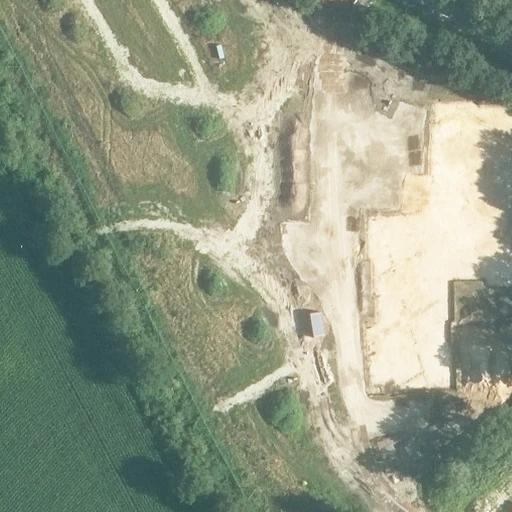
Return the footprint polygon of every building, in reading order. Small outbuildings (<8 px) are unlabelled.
[(73,0),(59,0),(27,19),(39,39),(82,14),(73,0)] [(174,0),(172,1),(184,21),(220,0),(174,0)] [(229,0),(220,0),(184,21),(196,41),(239,16),(229,0)] [(82,14),(39,39),(50,59),(93,34),(82,14)] [(93,34),(50,59),(61,79),(105,54),(93,34)] [(21,38),(11,44),(16,52),(26,47),(21,38)] [(26,47),(16,52),(21,61),(31,56),(26,47)] [(105,54),(61,79),(73,99),(117,74),(105,54)] [(37,82),(27,87),(32,96),(41,91),(37,82)] [(41,91),(32,96),(37,105),(46,99),(41,91)] [(369,332),(369,390),(447,390),(447,317),(450,316),(450,270),(489,270),(489,279),(511,279),(511,110),(475,110),(435,110),(435,168),(443,168),(443,219),(379,219),(379,257),(377,257),(377,298),(379,298),(379,332),(369,332)] [(116,136),(88,145),(102,188),(131,179),(116,136)] [(160,143),(160,168),(173,168),(173,182),(197,182),(197,136),(173,136),(173,143),(160,143)] [(197,136),(197,182),(221,182),(221,168),(234,168),(234,143),(221,143),(221,136),(197,136)] [(166,245),(152,266),(163,273),(160,278),(180,291),(204,253),(184,240),(177,252),(166,245)] [(204,253),(180,291),(200,304),(203,299),(214,306),(228,284),(217,277),(224,266),(204,253)] [(247,301),(238,306),(244,316),(252,311),(247,301)] [(238,306),(230,311),(235,321),(244,316),(238,306)] [(272,320),(253,332),(275,371),(295,360),(272,320)] [(210,323),(201,328),(206,337),(215,332),(210,323)] [(201,328),(192,333),(197,342),(206,337),(201,328)] [(253,332),(234,342),(257,382),(275,371),(253,332)] [(234,342),(215,353),(238,392),(257,382),(234,342)] [(215,353),(196,364),(219,404),(238,392),(215,353)] [(323,440),(284,463),(295,483),(334,460),(323,440)] [(334,460),(295,483),(306,501),(345,479),(334,460)] [(345,479),(306,501),(311,511),(332,511),(356,498),(345,479)] [(268,486),(258,492),(264,501),(273,495),(268,486)]
